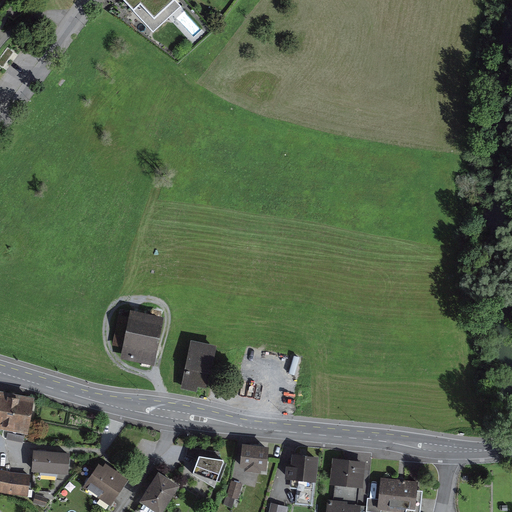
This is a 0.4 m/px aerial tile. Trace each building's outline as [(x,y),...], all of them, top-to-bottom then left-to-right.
[(173,0),(122,0),(153,33),(181,7),(173,0)] [(136,308),(124,350),(153,359),(165,317),(136,308)] [(218,342),(195,338),(186,383),(209,387),(218,342)] [(35,397),(1,391),(0,397),(0,421),(30,426),(35,397)] [(242,446),(240,466),(264,468),(265,448),(242,446)] [(71,451),(37,448),(35,467),(69,470),(71,451)] [(203,452),(196,471),(218,480),(228,456),(203,452)] [(315,458),(292,456),(289,485),(297,486),(296,502),(311,503),(315,458)] [(127,477),(105,461),(90,482),(112,498),(127,477)] [(360,464),(336,461),(334,482),(358,484),(360,464)] [(0,470),(0,484),(29,490),(31,476),(0,470)] [(145,497),(163,508),(181,482),(162,470),(145,497)] [(419,480),(383,477),(381,495),(368,494),(367,509),(382,510),(383,506),(396,507),(396,511),(423,511),(426,487),(418,486),(419,480)] [(242,484),(231,481),(226,496),(237,500),(242,484)] [(361,511),(362,502),(331,500),(330,511),(361,511)]
